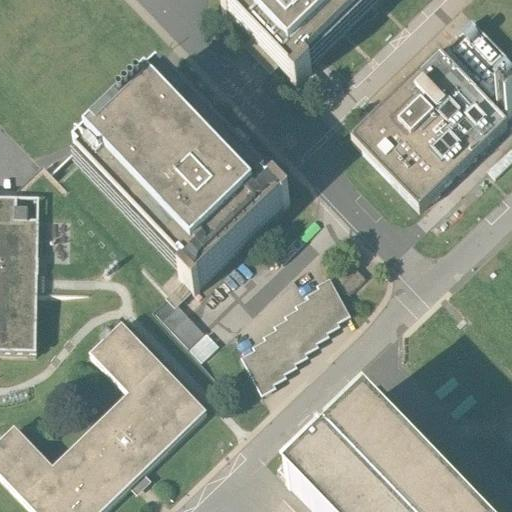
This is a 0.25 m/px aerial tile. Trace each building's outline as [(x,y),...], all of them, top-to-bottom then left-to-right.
[(232,0),(221,10),(222,12),(227,17),(228,17),(291,81),(291,84),(296,89),(297,89),(312,76),(312,74),(308,69),(380,0),(242,0),(241,0),(232,0)] [(438,59),(351,143),(351,144),(418,214),(420,214),(507,130),(507,128),(487,108),(504,92),(511,100),(511,67),(472,25),(455,41),(457,43),(440,59),(438,59)] [(75,172),(186,284),(195,295),(197,295),(202,289),(202,287),(285,208),(287,208),(293,203),(293,201),(278,186),(277,186),(273,190),(168,82),(166,84),(161,79),(79,159),(84,164),(75,172)] [(39,207),(0,206),(0,358),(36,360),(39,207)] [(365,282),(349,265),(332,282),(349,298),(365,282)] [(205,334),(204,336),(179,310),(195,295),(186,284),(166,303),(167,305),(155,316),(201,364),(218,348),(205,334)] [(254,356),(241,363),(262,402),(276,394),(274,390),(287,383),(285,380),(298,373),(296,370),(308,363),(306,359),(319,353),(317,349),(330,342),(328,339),(340,332),(339,329),(351,322),(330,284),(317,291),(318,294),(305,301),(307,305),(295,312),(297,315),(284,322),(286,325),(273,332),(275,336),(263,342),(265,346),(252,353),(254,356)] [(16,435),(0,449),(0,482),(28,511),(109,511),(207,419),(123,332),(91,362),(129,402),(54,474),(16,435)] [(462,511),(357,402),(354,405),(353,404),(350,407),(351,408),(323,435),(322,434),(319,437),(320,437),(315,442),(314,442),(311,444),(312,445),(284,472),(283,471),(280,474),(281,475),(277,478),(309,511),(462,511)]
